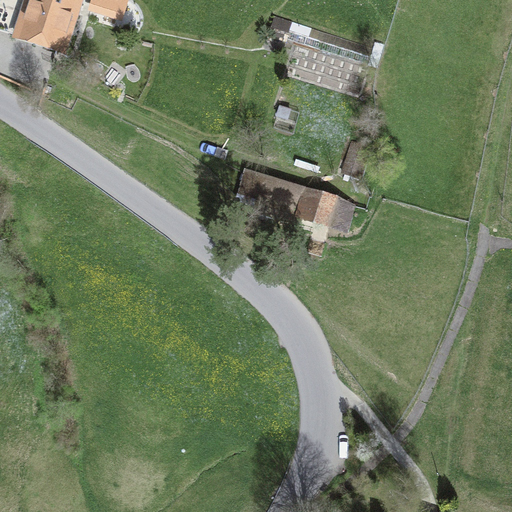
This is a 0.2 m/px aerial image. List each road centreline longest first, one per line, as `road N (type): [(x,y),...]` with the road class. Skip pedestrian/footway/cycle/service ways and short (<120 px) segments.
road 1 (unclassified): [(0,101),(244,276),(299,332),(317,374),(320,412),(304,474),(283,511)]
road 2 (track): [(486,243),(437,368),(394,447),(437,511)]
road 3 (track): [(314,511),(394,447),(353,399),(317,374)]
